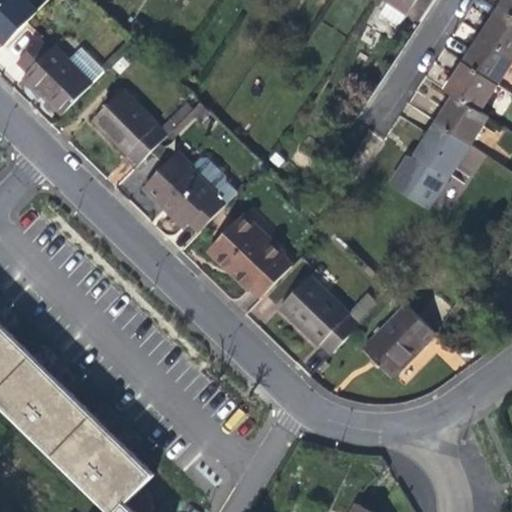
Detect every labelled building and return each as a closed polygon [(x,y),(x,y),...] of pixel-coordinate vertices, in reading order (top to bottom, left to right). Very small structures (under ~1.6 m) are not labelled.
[(36,12),(22,0),(0,0),(0,37),(6,43),(36,12)] [(391,0),(423,21),(437,0),(391,0)] [(511,14),(511,0),(507,0),(502,8),(511,14)] [(511,54),(511,14),(502,8),(494,21),(484,36),(511,54)] [(476,48),(467,62),(497,83),(511,60),(511,54),(484,36),(476,48)] [(68,61),(53,47),(51,48),(41,39),(19,61),(29,71),(25,75),(40,90),(64,113),(104,72),(80,49),(68,61)] [(448,90),(456,96),(479,111),(497,83),(467,62),(456,79),(448,90)] [(138,165),(169,134),(123,90),(117,96),(113,93),(110,96),(113,100),(94,120),(118,145),(138,165)] [(489,117),(479,111),(456,96),(448,108),(439,123),(471,144),(489,117)] [(450,177),(471,144),(439,123),(429,138),(418,156),(416,159),(411,155),(392,184),(430,208),(450,177)] [(473,170),(483,156),(470,147),(460,162),(473,170)] [(192,167),(178,153),(146,186),(166,205),(189,227),(193,223),(201,231),(229,202),(238,193),(227,182),(226,175),(208,158),(201,157),(192,167)] [(263,297),(293,265),(243,216),(210,250),(232,271),(250,290),(253,287),(263,297)] [(330,355),(372,313),(363,303),(350,315),(310,277),(281,307),(303,329),(330,355)] [(403,306),(374,335),(389,350),(403,363),(431,334),(403,306)] [(76,477),(111,511),(135,511),(126,503),(154,474),(110,431),(95,416),(72,394),(34,357),(20,344),(0,324),(0,402),(8,410),(12,415),(17,419),(54,456),(70,471),(76,477)] [(353,511),(373,511),(359,503),(353,511)]
